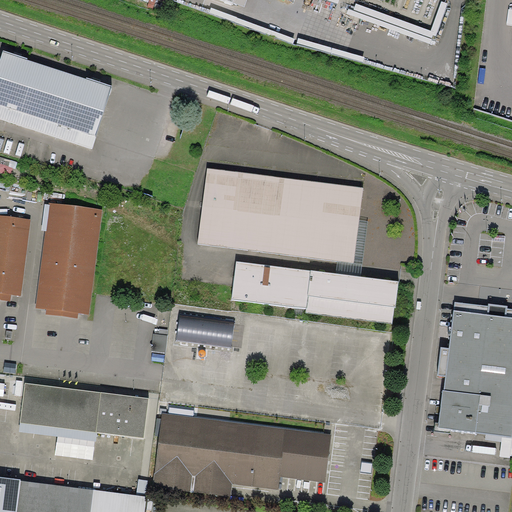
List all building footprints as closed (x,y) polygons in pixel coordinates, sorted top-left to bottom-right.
[(220,0),(246,9),(249,0),(220,0)] [(112,90),(4,56),(1,64),(0,68),(0,119),(94,150),(112,90)] [(364,191),(210,171),(201,243),(355,263),(364,191)] [(103,211),(50,205),(37,309),(90,316),(103,211)] [(31,221),(0,217),(0,293),(21,296),(31,221)] [(398,284),(237,263),(232,300),(306,310),(306,314),(392,324),(398,284)] [(511,318),(507,318),(509,308),(499,307),(489,305),(487,316),(454,312),(449,351),(442,350),(438,376),(446,377),(441,411),(439,429),(511,438),(511,318)] [(233,348),(236,320),(180,313),(176,341),(233,348)] [(167,336),(154,335),(152,351),(165,352),(167,336)] [(149,401),(26,385),(21,424),(99,434),(143,439),(149,401)] [(167,408),(166,416),(208,421),(209,414),(167,408)] [(313,458),(316,435),(208,421),(166,416),(163,415),(154,486),(230,496),(232,483),(279,489),(280,475),(309,479),(310,469),(322,471),(322,465),(323,459),(313,458)] [(329,437),(316,435),(313,458),(323,459),(322,465),(322,471),(310,469),(309,479),(323,481),(329,437)] [(373,462),(361,460),(360,474),(372,475),(373,462)] [(0,478),(0,511),(145,511),(147,497),(146,497),(0,478)]
